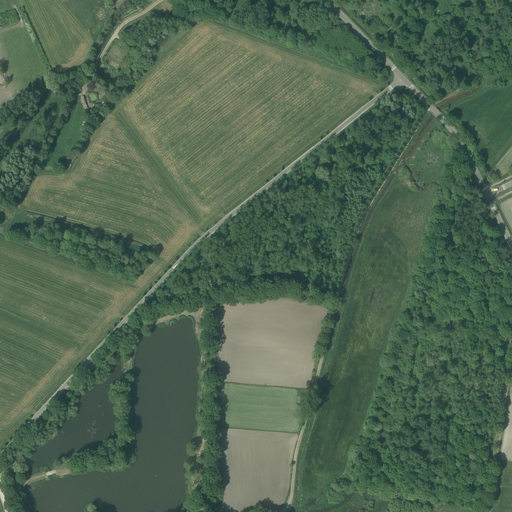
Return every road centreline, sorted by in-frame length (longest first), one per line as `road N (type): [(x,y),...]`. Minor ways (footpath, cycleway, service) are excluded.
road 1 (unclassified): [(0,457),(189,252),(401,78)]
road 2 (track): [(285,510),(295,439),(356,224),(428,107)]
road 3 (track): [(335,295),(275,281),(135,311)]
road 4 (track): [(487,511),(511,347)]
road 5 (unclassified): [(487,196),(452,132),(401,78)]
